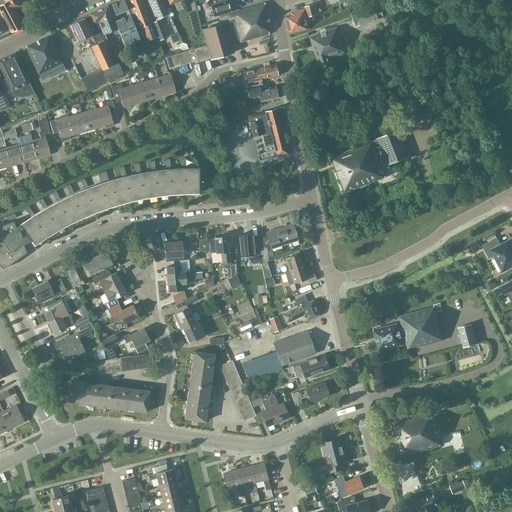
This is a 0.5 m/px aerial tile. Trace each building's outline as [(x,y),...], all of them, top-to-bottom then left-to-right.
[(0,0),(0,12),(10,32),(11,32),(23,26),(15,11),(22,6),(18,0),(0,0)] [(122,0),(111,5),(116,15),(128,10),(130,15),(116,21),(114,16),(113,16),(128,53),(143,46),(124,0),(122,0)] [(142,0),(127,0),(139,28),(142,27),(147,41),(156,38),(155,33),(154,33),(150,24),(151,23),(142,0)] [(166,9),(162,0),(148,0),(157,21),(152,23),(159,41),(168,37),(160,18),(164,17),(164,16),(168,14),(166,9)] [(183,9),(180,2),(183,1),(182,0),(167,0),(170,6),(174,4),(177,11),(183,9)] [(230,0),(228,0),(211,5),(214,17),(233,11),(230,0)] [(229,24),(204,30),(212,59),(233,53),(230,43),(239,41),(240,43),(269,35),(267,27),(270,26),(264,4),(227,15),(229,24)] [(292,15),(287,16),(291,33),(310,28),(308,21),(309,21),(308,17),(318,14),(315,4),(304,6),(305,9),(291,13),(292,15)] [(85,18),(97,43),(104,40),(104,42),(106,41),(103,34),(117,29),(107,6),(89,13),(90,15),(85,18)] [(380,6),(352,15),(356,27),(384,17),(380,6)] [(70,26),(65,28),(70,39),(75,37),(77,42),(87,37),(92,46),(97,43),(85,18),(69,25),(70,26)] [(329,58),(345,52),(342,45),(344,45),(337,27),(309,36),(319,66),(331,62),(329,58)] [(371,37),(376,50),(392,44),(389,33),(388,30),(371,37)] [(50,35),(26,47),(39,74),(45,72),(48,74),(50,73),(52,78),(65,72),(58,57),(60,56),(50,35)] [(97,43),(92,46),(91,46),(102,68),(81,78),(87,91),(123,74),(118,62),(113,65),(106,49),(108,48),(104,42),(104,40),(97,43)] [(195,49),(198,61),(209,57),(206,46),(195,49)] [(192,62),(198,61),(195,49),(189,51),(192,62)] [(187,64),(192,62),(189,51),(183,53),(187,64)] [(0,69),(3,76),(4,75),(5,79),(1,81),(7,93),(9,94),(11,95),(13,96),(17,97),(20,97),(23,97),(26,97),(29,96),(32,95),(34,94),(29,83),(30,83),(16,52),(5,57),(4,57),(0,58),(0,69)] [(181,66),(187,64),(183,53),(178,54),(181,66)] [(175,68),(181,66),(178,54),(172,56),(175,68)] [(169,69),(175,68),(172,56),(166,58),(169,69)] [(275,64),(252,70),(243,71),(245,80),(242,80),(244,88),(262,84),(261,80),(278,76),(275,64)] [(157,78),(163,96),(176,92),(171,74),(157,78)] [(150,100),(163,96),(157,78),(144,82),(150,100)] [(137,104),(150,100),(144,82),(132,86),(137,104)] [(137,104),(132,86),(123,89),(121,83),(111,86),(116,103),(121,101),(123,108),(137,104)] [(249,98),(259,96),(260,102),(278,97),(276,87),(260,90),(259,87),(247,90),(249,98)] [(1,95),(0,91),(0,111),(8,107),(2,94),(1,95)] [(34,99),(27,101),(30,111),(37,110),(34,99)] [(95,110),(100,127),(105,126),(106,127),(113,125),(113,123),(110,112),(115,110),(112,100),(107,102),(108,106),(95,110)] [(253,137),(261,135),(264,146),(267,146),(272,144),(275,155),(276,157),(288,154),(277,109),(248,116),(250,122),(249,123),(249,125),(250,125),(253,137)] [(87,131),(100,127),(95,110),(82,113),(87,131)] [(74,135),(87,131),(82,113),(69,117),(74,135)] [(61,139),(74,135),(69,117),(56,121),(61,139)] [(32,141),(37,159),(50,155),(45,135),(50,134),(46,119),(38,121),(41,132),(39,132),(40,138),(32,141)] [(377,138),(378,140),(387,164),(388,165),(406,157),(396,131),(377,138)] [(382,166),(387,164),(378,140),(372,142),(331,158),(344,193),(354,189),(386,176),(382,166)] [(24,162),(37,159),(32,141),(19,144),(24,162)] [(11,166),(24,162),(19,144),(6,148),(11,166)] [(0,169),(11,166),(6,148),(0,149),(0,169)] [(13,221),(0,226),(0,266),(3,269),(26,252),(23,245),(31,241),(34,246),(35,245),(47,237),(57,231),(69,224),(82,218),(83,218),(94,213),(108,208),(108,206),(115,203),(116,205),(131,202),(142,199),(158,196),(170,195),(171,195),(183,194),(198,194),(199,168),(193,168),(193,169),(184,169),(169,170),(154,172),(139,174),(125,177),(109,182),(101,184),(99,185),(85,190),(73,195),(58,202),(44,209),(33,216),(24,222),(19,225),(20,225),(16,228),(13,221)] [(56,201),(60,199),(56,191),(52,193),(56,201)] [(43,208),(46,206),(42,198),(38,201),(43,208)] [(456,201),(443,207),(447,214),(459,208),(456,201)] [(30,216),(33,214),(29,206),(25,209),(30,216)] [(259,238),(261,260),(268,260),(268,257),(273,256),(272,248),(273,252),(282,249),(281,246),(298,240),(293,225),(279,229),(279,228),(266,232),(267,235),(259,238)] [(261,260),(259,238),(258,238),(253,238),(253,234),(239,235),(240,249),(248,248),(249,255),(252,255),(253,263),(261,263),(261,260)] [(210,253),(216,253),(221,252),(222,262),(230,262),(229,251),(228,236),(214,238),(215,244),(209,244),(210,253)] [(199,239),(200,250),(209,250),(208,238),(199,239)] [(494,256),(503,271),(511,265),(511,244),(510,240),(500,245),(496,238),(482,246),(489,258),(494,256)] [(187,251),(182,251),(181,241),(164,243),(165,258),(165,261),(188,259),(187,251)] [(90,275),(112,264),(106,252),(85,262),(87,267),(86,267),(90,275)] [(308,283),(316,280),(314,274),(307,277),(300,254),(283,259),(284,262),(286,261),(289,271),(285,272),(289,284),(307,279),(308,283)] [(266,262),(261,264),(264,279),(271,277),(266,262)] [(166,267),(167,279),(194,277),(194,273),(194,270),(181,272),(180,266),(166,267)] [(66,271),(70,279),(75,287),(82,284),(74,267),(66,271)] [(105,290),(121,283),(116,273),(110,275),(108,271),(92,278),(94,284),(100,281),(105,290)] [(237,276),(230,279),(233,287),(240,284),(237,276)] [(195,280),(194,277),(167,279),(168,292),(183,291),(182,284),(195,283),(195,280)] [(272,278),(264,280),(266,288),(274,286),(272,278)] [(47,281),(31,288),(36,299),(39,304),(52,297),(52,298),(66,291),(59,279),(49,285),(47,281)] [(511,280),(501,287),(505,294),(509,292),(511,297),(511,280)] [(107,309),(118,304),(116,298),(126,294),(121,283),(105,290),(110,301),(104,303),(107,309)] [(260,293),(247,296),(249,304),(262,301),(260,293)] [(182,300),(185,306),(198,300),(195,294),(182,300)] [(307,321),(319,316),(312,301),(308,303),(304,295),(294,300),(297,308),(282,315),(286,323),(304,315),(307,321)] [(121,310),(118,304),(113,307),(107,309),(104,311),(108,317),(111,316),(114,322),(122,318),(124,323),(137,317),(132,305),(121,310)] [(416,348),(417,347),(444,341),(436,312),(441,311),(440,305),(435,307),(399,316),(401,326),(407,348),(416,346),(416,348)] [(182,328),(197,321),(200,319),(197,312),(192,315),(188,307),(173,314),(180,329),(182,328)] [(61,318),(68,314),(70,313),(67,308),(58,312),(56,308),(44,313),(49,323),(61,318)] [(61,318),(49,323),(54,334),(66,328),(65,327),(69,325),(67,322),(70,320),(68,314),(61,318)] [(87,315),(74,321),(77,328),(78,328),(90,322),(87,315)] [(282,330),(277,316),(269,319),(274,333),(282,330)] [(182,328),(189,342),(204,335),(197,321),(182,328)] [(68,344),(60,348),(65,359),(83,351),(81,346),(94,340),(90,331),(94,329),(90,322),(78,328),(80,332),(65,339),(68,344)] [(406,343),(401,326),(399,326),(398,322),(373,329),(379,352),(404,345),(403,344),(406,343)] [(472,324),(458,328),(463,347),(477,344),(472,324)] [(146,348),(144,342),(149,340),(143,328),(129,335),(128,333),(123,335),(126,342),(131,340),(134,347),(137,352),(144,349),(146,348)] [(273,343),(276,351),(242,363),(248,382),(283,369),(281,366),(316,354),(307,331),(273,343)] [(117,339),(115,333),(100,340),(103,346),(117,339)] [(191,369),(211,372),(214,355),(193,352),(191,369)] [(288,373),(294,371),(296,378),(304,375),(305,378),(329,369),(324,355),(286,368),(288,373)] [(140,368),(139,361),(138,356),(132,357),(134,369),(140,368)] [(121,371),(128,370),(126,357),(119,358),(121,371)] [(128,370),(134,369),(132,357),(126,357),(128,370)] [(100,374),(121,371),(119,358),(98,361),(100,374)] [(139,361),(140,368),(153,367),(152,359),(139,361)] [(226,381),(238,376),(231,361),(220,366),(226,381)] [(209,388),(211,372),(191,369),(189,385),(209,388)] [(228,387),(240,382),(238,376),(226,381),(228,387)] [(81,404),(84,383),(70,381),(68,402),(81,404)] [(231,393),(243,388),(240,382),(228,387),(231,393)] [(94,405),(97,384),(84,383),(81,404),(94,405)] [(107,407),(110,386),(97,384),(94,405),(107,407)] [(321,400),(329,397),(324,384),(291,395),(295,406),(301,404),(300,399),(309,396),(311,404),(321,401),(321,400)] [(207,405),(209,388),(189,385),(186,402),(207,405)] [(120,408),(123,388),(110,386),(107,407),(120,408)] [(134,410),(136,389),(123,388),(120,408),(134,410)] [(233,398),(245,393),(243,388),(231,393),(233,398)] [(136,389),(134,410),(147,412),(150,391),(136,389)] [(0,399),(8,396),(6,390),(0,393),(0,399)] [(236,404),(248,399),(245,393),(233,398),(236,404)] [(267,397),(278,424),(281,422),(288,419),(283,404),(278,406),(274,395),(267,397)] [(274,425),(278,424),(267,397),(261,399),(265,411),(260,413),(264,422),(266,428),(274,425)] [(238,410),(250,405),(248,399),(236,404),(238,410)] [(204,422),(207,405),(186,402),(184,419),(204,422)] [(448,402),(439,404),(432,406),(433,410),(391,421),(401,456),(440,446),(438,436),(440,436),(434,410),(438,409),(438,411),(450,408),(448,402)] [(3,411),(11,428),(23,422),(15,405),(3,411)] [(241,416),(253,411),(250,405),(238,410),(241,416)] [(0,433),(11,428),(3,411),(0,412),(0,433)] [(253,411),(241,416),(243,421),(255,416),(253,411)] [(260,413),(255,415),(258,424),(264,422),(260,413)] [(340,448),(338,440),(322,444),(325,457),(330,455),(333,465),(328,466),(329,473),(345,469),(343,462),(347,462),(344,450),(339,451),(339,448),(340,448)] [(250,466),(255,483),(263,481),(266,490),(270,489),(268,480),(264,463),(250,466)] [(154,474),(172,469),(171,467),(167,468),(166,464),(152,467),(154,474)] [(257,493),(255,483),(250,466),(237,469),(241,486),(250,484),(253,494),(257,493)] [(158,485),(175,481),(172,469),(154,474),(148,475),(149,480),(157,479),(158,485)] [(244,496),(241,486),(237,469),(223,473),(228,490),(237,487),(239,497),(244,496)] [(339,498),(364,488),(359,476),(344,482),(341,476),(334,478),(335,481),(333,482),(336,491),(339,498)] [(131,492),(137,491),(142,490),(141,485),(139,484),(139,482),(136,483),(134,479),(122,482),(123,488),(130,486),(131,492)] [(161,498),(178,494),(175,481),(158,485),(161,498)] [(137,491),(131,492),(130,486),(123,488),(126,500),(139,497),(137,491)] [(97,495),(104,493),(102,487),(86,491),(87,497),(86,499),(87,503),(92,502),(98,500),(97,495)] [(306,498),(317,494),(314,487),(304,491),(306,498)] [(436,492),(411,501),(414,511),(419,511),(421,511),(432,511),(432,508),(438,506),(436,501),(439,500),(436,492)] [(94,508),(107,505),(104,493),(97,495),(98,500),(92,502),(94,508)] [(165,510),(181,506),(178,494),(161,498),(165,510)] [(71,507),(71,508),(76,506),(75,501),(70,503),(68,495),(51,499),(55,511),(71,507)] [(354,495),(341,501),(337,502),(337,503),(333,504),(335,511),(339,510),(340,511),(346,510),(346,511),(370,511),(368,500),(356,503),(354,495)] [(306,507),(318,504),(316,496),(304,500),(306,507)] [(128,506),(140,503),(139,497),(126,500),(128,506)] [(129,511),(130,511),(142,509),(140,503),(128,506),(129,511)]
